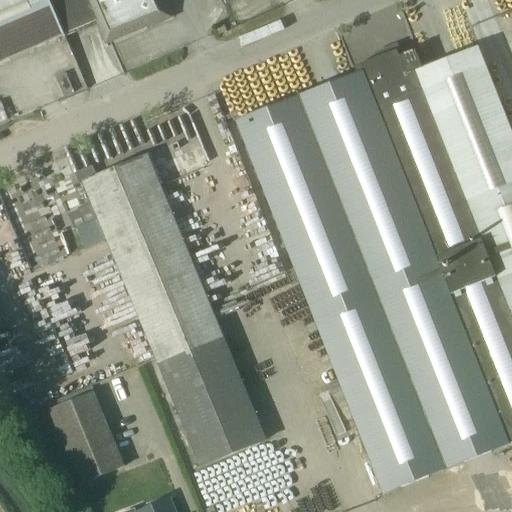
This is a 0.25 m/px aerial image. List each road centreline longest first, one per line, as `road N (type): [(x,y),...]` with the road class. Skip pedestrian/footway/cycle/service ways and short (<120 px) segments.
road 1 (unclassified): [(0,157),(365,0)]
road 2 (unknown): [(137,381),(195,511)]
